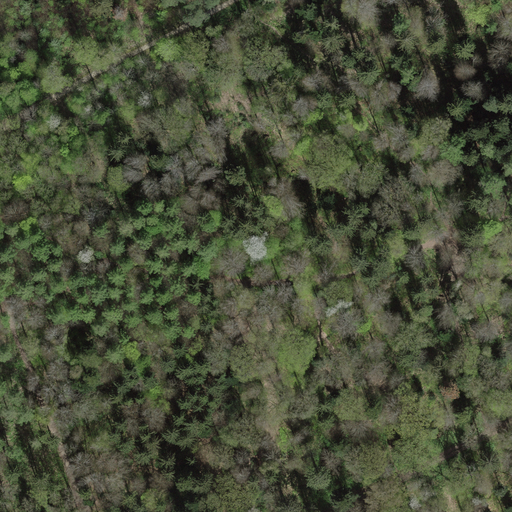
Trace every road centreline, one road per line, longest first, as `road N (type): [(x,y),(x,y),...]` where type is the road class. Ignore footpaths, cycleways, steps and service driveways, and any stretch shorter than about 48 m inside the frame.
road 1 (track): [(0,132),(77,78),(227,0)]
road 2 (track): [(511,417),(323,511)]
